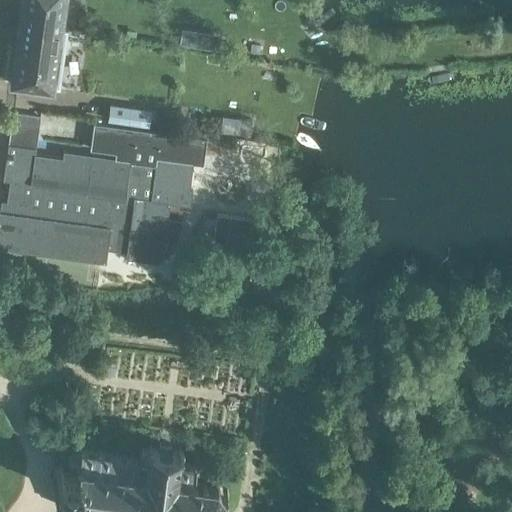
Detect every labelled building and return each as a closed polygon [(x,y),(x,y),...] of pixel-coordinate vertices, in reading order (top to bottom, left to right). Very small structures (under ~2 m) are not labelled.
[(52,88),(64,0),(23,0),(11,82),(52,88)] [(193,30),(179,28),(177,43),(191,45),(193,30)] [(110,102),(108,119),(150,126),(153,108),(110,102)] [(63,157),(35,153),(36,147),(40,115),(13,111),(4,179),(10,180),(5,211),(0,210),(0,246),(105,261),(107,248),(127,251),(126,256),(161,261),(169,200),(192,204),(194,188),(188,188),(192,160),(204,161),(208,137),(94,121),(90,147),(116,151),(115,158),(64,151),(63,157)] [(244,148),(245,139),(236,138),(235,147),(244,148)] [(150,443),(151,440),(148,439),(147,443),(145,443),(144,443),(143,444),(142,444),(140,446),(139,447),(139,448),(139,449),(138,450),(138,452),(139,453),(139,454),(139,455),(132,454),(132,451),(129,450),(128,454),(116,452),(116,448),(113,448),(112,451),(99,450),(100,446),(96,446),(96,449),(82,448),(82,444),(79,444),(79,447),(75,447),(74,445),(71,447),(73,448),(70,450),(69,449),(66,451),(68,453),(67,456),(65,458),(66,460),(68,459),(71,462),(70,466),(62,465),(63,461),(59,461),(58,464),(55,464),(54,468),(57,468),(56,482),(53,482),(52,486),(55,486),(55,489),(59,490),(59,487),(66,488),(66,491),(68,495),(73,495),(72,505),(69,504),(69,508),(71,508),(71,511),(74,511),(75,509),(88,510),(88,511),(91,511),(102,511),(201,511),(202,510),(210,511),(213,511),(213,510),(220,505),(223,506),(225,504),(223,502),(224,492),(227,491),(226,488),(224,488),(217,480),(219,478),(217,476),(214,478),(205,477),(205,474),(202,474),(202,477),(194,476),(195,464),(198,464),(199,462),(196,462),(196,458),(192,458),(192,461),(183,460),(184,450),(182,450),(183,448),(180,447),(180,444),(177,444),(176,447),(169,446),(170,441),(157,439),(156,444),(150,443)]
